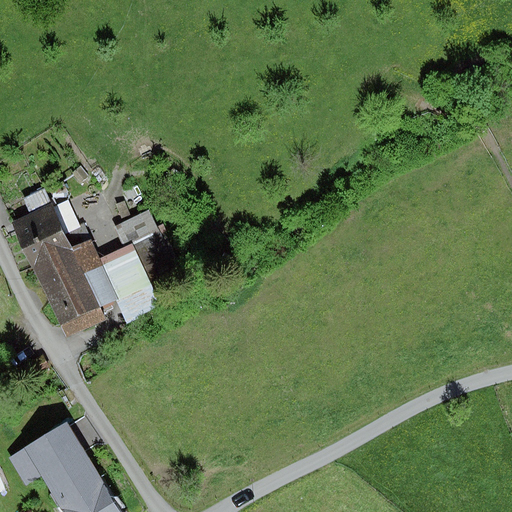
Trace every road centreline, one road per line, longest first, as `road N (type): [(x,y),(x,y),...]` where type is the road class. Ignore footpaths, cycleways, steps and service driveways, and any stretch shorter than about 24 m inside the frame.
road 1 (residential): [(0,245),(101,431),(162,511)]
road 2 (residential): [(511,373),(425,400),(243,511)]
